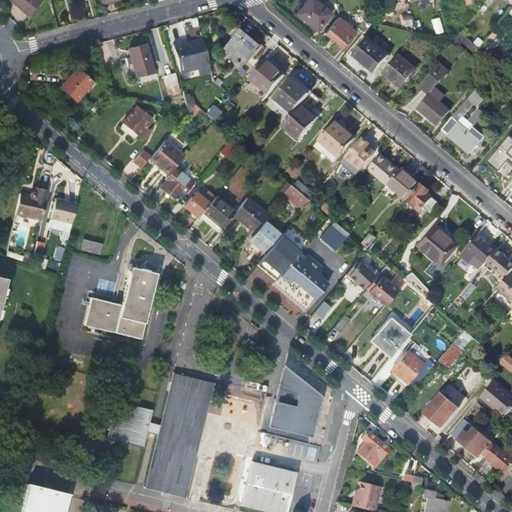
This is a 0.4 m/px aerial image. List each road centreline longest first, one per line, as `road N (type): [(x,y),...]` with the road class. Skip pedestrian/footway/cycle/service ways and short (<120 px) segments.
road 1 (residential): [(361,393),(0,90)]
road 2 (residential): [(511,223),(245,0)]
road 3 (residential): [(9,52),(212,0)]
road 4 (residential): [(499,511),(361,393)]
road 5 (residential): [(322,511),(361,393)]
